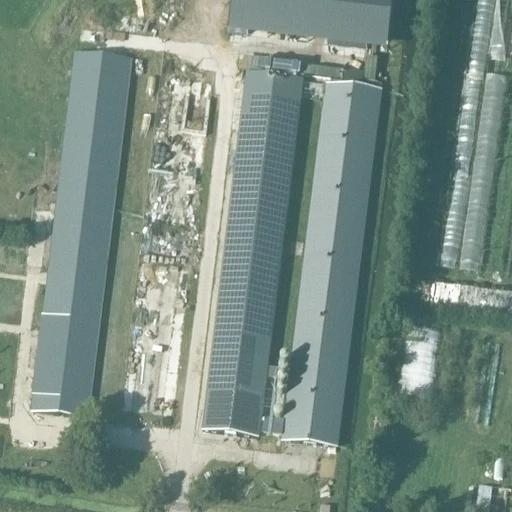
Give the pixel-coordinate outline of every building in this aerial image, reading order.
[(135,34),(136,8),(114,8),(113,33),(135,34)] [(31,412),(86,419),(130,60),(76,54),(31,412)] [(152,63),(120,419),(174,424),(198,149),(182,147),(186,108),(208,110),(212,69),(152,63)] [(226,238),(202,434),(258,441),(259,435),(284,439),(285,424),(261,421),(284,234),(303,83),(246,76),(226,238)] [(503,102),(503,83),(480,84),(481,103),(503,102)] [(284,439),(283,443),(337,450),(380,93),(326,87),(285,424),(284,439)] [(433,303),(434,284),(416,283),(415,303),(433,303)] [(493,310),(511,310),(511,295),(494,294),(493,310)] [(511,511),(511,486),(486,483),(482,511),(511,511)]
